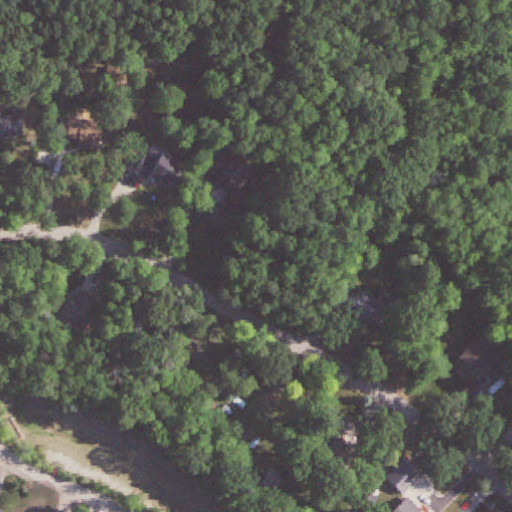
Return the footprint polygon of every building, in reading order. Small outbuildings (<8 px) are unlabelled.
[(0,118),(0,140),(27,139),(26,117),(0,118)] [(140,155),(141,181),(185,180),(184,154),(140,155)] [(262,169),(219,154),(212,176),(220,178),(217,187),(234,193),(229,209),(247,214),(262,169)] [(101,298),(73,288),(61,322),(90,332),(101,298)] [(392,329),(401,305),(357,289),(348,313),(392,329)] [(473,384),(483,370),(502,384),(511,371),(511,363),(479,339),(455,370),(473,384)] [(411,497),(428,479),(412,464),(395,482),(411,497)] [(0,511),(7,511),(9,508),(0,503),(0,511)]
